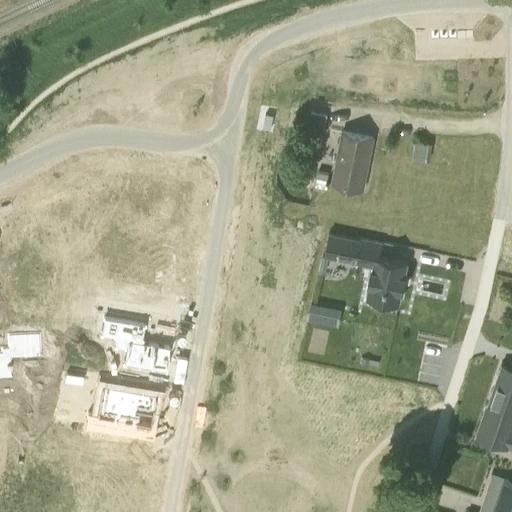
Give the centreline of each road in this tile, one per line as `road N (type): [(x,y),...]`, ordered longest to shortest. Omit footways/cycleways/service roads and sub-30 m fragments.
road 1 (residential): [(166,511),(226,147)]
road 2 (residential): [(481,0),(381,7),(251,48),(238,65),(226,147)]
road 3 (unclassified): [(503,209),(425,490)]
road 4 (residential): [(226,147),(111,132),(77,138),(0,178)]
road 5 (unclassified): [(511,77),(503,209)]
